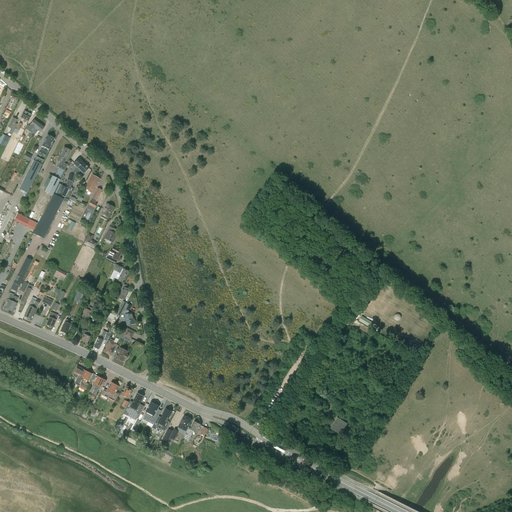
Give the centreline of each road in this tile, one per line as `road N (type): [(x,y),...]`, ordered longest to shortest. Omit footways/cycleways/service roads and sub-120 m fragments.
road 1 (track): [(290,342),(280,307),(287,264),(350,173),(431,0)]
road 2 (residential): [(144,383),(151,368),(140,286),(117,184),(0,75)]
road 3 (primary): [(144,383),(0,316)]
road 4 (primary): [(400,511),(267,444)]
